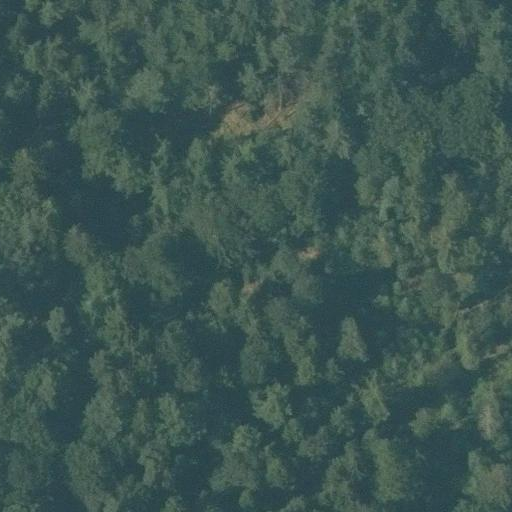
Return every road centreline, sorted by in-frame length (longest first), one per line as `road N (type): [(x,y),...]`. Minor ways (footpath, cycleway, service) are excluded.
road 1 (track): [(511,104),(91,302),(49,365)]
road 2 (track): [(0,263),(114,511)]
